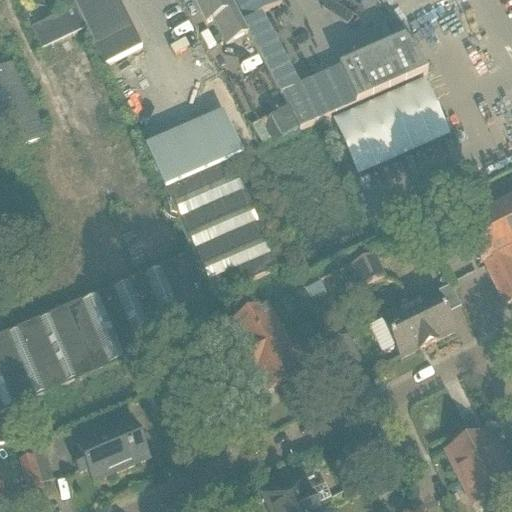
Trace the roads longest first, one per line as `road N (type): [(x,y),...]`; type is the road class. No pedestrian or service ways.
road 1 (residential): [(0,320),(72,298),(88,281),(0,61),(12,20),(2,0)]
road 2 (residential): [(137,511),(387,400)]
